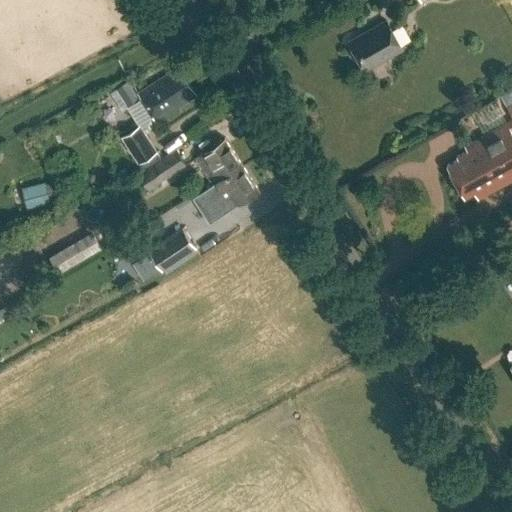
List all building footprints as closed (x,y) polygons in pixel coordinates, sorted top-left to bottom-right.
[(385,20),(348,41),(364,69),(401,48),(385,20)] [(178,66),(137,92),(154,119),(191,97),(187,91),(192,89),(178,66)] [(118,90),(129,106),(138,99),(128,84),(118,90)] [(511,96),(503,102),(511,116),(511,96)] [(474,191),(479,199),(490,193),(490,192),(511,179),(511,132),(506,122),(466,144),(468,149),(456,155),(458,158),(446,164),(464,196),(474,191)] [(138,171),(148,187),(187,163),(177,147),(162,156),(141,123),(122,134),(143,168),(138,171)] [(192,196),(192,197),(242,165),(223,137),(194,157),(211,183),(192,196)] [(192,197),(209,221),(258,187),(242,165),(192,197)] [(20,183),(26,205),(50,198),(44,177),(20,183)] [(148,250),(161,271),(197,248),(183,227),(148,250)] [(47,254),(57,271),(100,245),(90,228),(47,254)]
